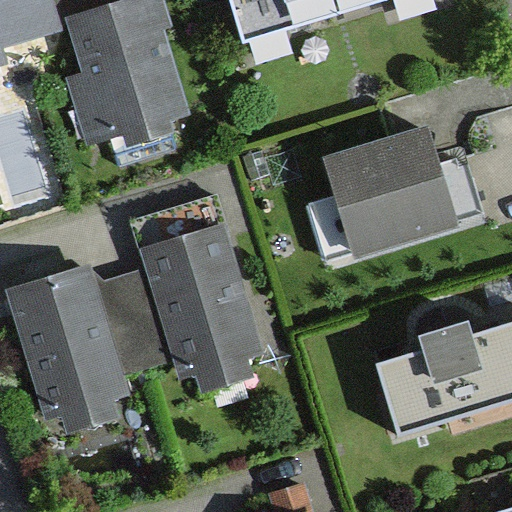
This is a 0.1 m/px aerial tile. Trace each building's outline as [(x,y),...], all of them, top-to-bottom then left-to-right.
[(53,0),(0,0),(0,50),(4,49),(0,36),(0,33),(58,15),(53,0)] [(153,0),(131,0),(74,17),(90,70),(78,73),(95,129),(184,102),(153,0)] [(335,0),(232,0),(244,40),(339,11),(335,0)] [(335,0),(339,11),(376,0),(335,0)] [(344,185),(312,195),(332,255),(479,209),(460,148),(438,155),(426,119),(332,148),(344,185)] [(211,218),(131,245),(183,398),(262,371),(211,218)] [(78,269),(0,295),(0,321),(42,443),(129,414),(78,269)] [(429,346),(381,360),(401,429),(511,397),(511,321),(473,333),(468,319),(424,332),(429,346)] [(511,511),(511,502),(477,511),(511,511)]
